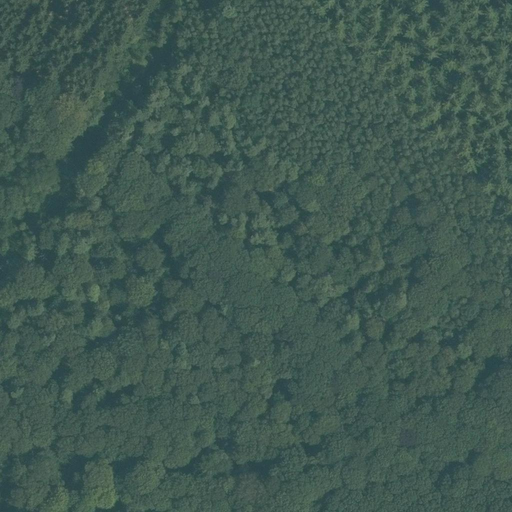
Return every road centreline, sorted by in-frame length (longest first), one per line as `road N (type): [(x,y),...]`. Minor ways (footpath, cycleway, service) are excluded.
road 1 (track): [(443,427),(405,438),(51,97),(0,82)]
road 2 (track): [(200,0),(94,145)]
road 3 (track): [(405,438),(302,475),(264,511)]
